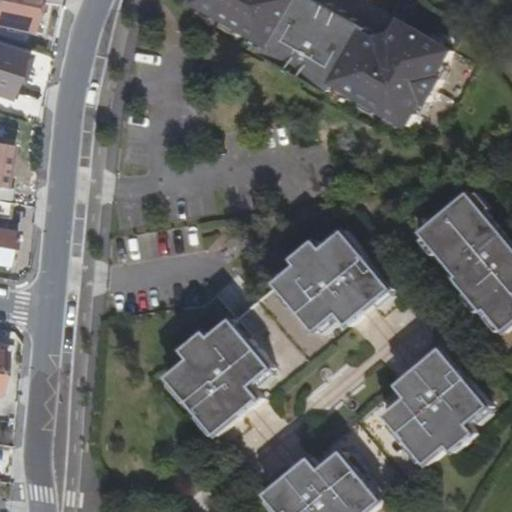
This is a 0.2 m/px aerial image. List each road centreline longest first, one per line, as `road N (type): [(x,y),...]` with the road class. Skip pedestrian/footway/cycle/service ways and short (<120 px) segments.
road 1 (residential): [(97,0),(77,62),(51,312)]
road 2 (residential): [(51,312),(38,449),(42,511)]
